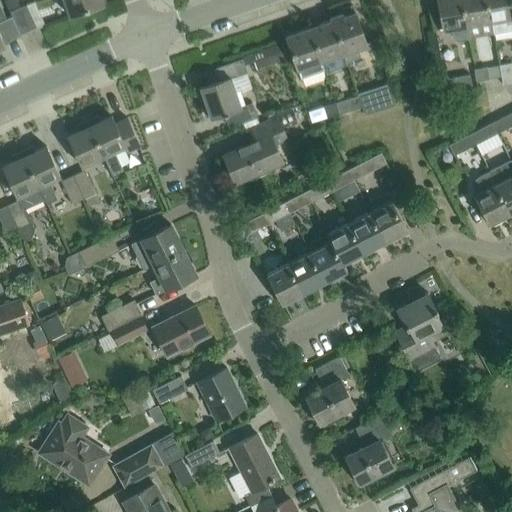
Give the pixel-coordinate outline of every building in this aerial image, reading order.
[(3,0),(9,12),(19,7),(15,0),(3,0)] [(102,2),(101,0),(63,0),(68,15),(103,3),(102,3),(104,3),(103,2),(102,2)] [(469,38),(461,0),(436,0),(442,30),(451,29),(453,41),(469,38)] [(492,33),(486,0),(461,0),(469,38),(492,33)] [(511,29),(511,10),(510,0),(486,0),(492,33),(511,29)] [(25,5),(19,7),(9,12),(19,34),(35,26),(25,5)] [(330,20),(343,53),(346,62),(356,59),(357,58),(358,57),(359,56),(359,54),(359,53),(357,48),(366,45),(354,11),(342,16),(341,13),(329,17),(330,20)] [(343,53),(330,20),(309,27),(321,61),(343,53)] [(321,61),(309,27),(285,35),(300,80),(323,72),(321,61)] [(223,114),(228,112),(227,111),(239,107),(230,77),(245,72),(241,60),(214,69),(218,80),(199,87),(210,117),(223,112),(223,114)] [(511,82),(511,69),(511,63),(498,65),(501,85),(511,82)] [(489,78),(487,67),(474,69),(476,81),(489,78)] [(469,74),(451,77),(454,91),(471,88),(469,74)] [(368,90),(357,94),(357,95),(361,107),(363,113),(374,109),(372,103),(368,90)] [(361,107),(357,95),(357,94),(334,102),(338,114),(361,107)] [(328,118),(338,114),(334,102),(323,105),(328,118)] [(303,126),(314,120),(307,109),(296,115),(303,126)] [(496,133),(511,124),(511,111),(491,122),(496,133)] [(97,115),(85,120),(101,154),(102,154),(112,175),(124,169),(114,148),(122,145),(125,152),(138,146),(125,118),(114,123),(111,115),(99,120),(97,115)] [(237,181),(283,161),(274,142),(285,137),(276,117),(245,131),(250,143),(226,153),(237,181)] [(101,154),(85,120),(76,125),(78,130),(67,135),(80,164),(101,154)] [(475,144),(496,133),(491,122),(470,133),(475,144)] [(453,155),(475,144),(470,133),(448,144),(453,155)] [(32,145),(21,150),(37,185),(46,203),(56,198),(48,181),(59,176),(45,145),(34,151),(32,145)] [(21,150),(11,155),(13,160),(2,165),(18,200),(7,205),(17,228),(29,223),(23,208),(44,199),(46,203),(37,185),(21,150)] [(380,152),(348,169),(353,179),(385,163),(380,152)] [(511,212),(511,162),(510,159),(489,170),(511,213),(511,212)] [(84,169),(71,175),(82,198),(84,197),(88,206),(98,201),(84,169)] [(332,190),(353,179),(348,169),(327,179),(332,190)] [(511,213),(489,170),(478,175),(474,178),(472,182),(472,186),(473,190),(475,193),(473,194),(489,224),(511,213)] [(82,198),(71,175),(61,179),(71,203),(82,198)] [(311,201),(332,190),(327,179),(305,190),(311,201)] [(391,200),(369,211),(385,242),(407,230),(399,215),(410,210),(398,187),(387,193),(391,200)] [(289,212),(311,201),(305,190),(284,201),(289,212)] [(268,223),(289,212),(284,201),(262,212),(268,223)] [(7,205),(0,207),(0,221),(5,233),(17,228),(7,205)] [(385,242),(369,211),(348,222),(364,252),(385,242)] [(246,235),(268,223),(262,212),(240,224),(246,235)] [(364,252),(348,222),(327,233),(331,240),(343,263),(364,252)] [(130,243),(137,256),(143,268),(182,248),(170,224),(130,243)] [(79,252),(86,265),(118,250),(111,236),(79,252)] [(346,270),(343,263),(331,240),(310,251),(325,281),(346,270)] [(195,274),(182,248),(143,268),(143,270),(153,265),(159,276),(149,281),(155,293),(195,274)] [(325,281),(310,251),(288,262),(304,292),(325,281)] [(68,274),(86,265),(79,252),(67,258),(66,260),(65,263),(66,267),(66,270),(68,274)] [(281,304),(304,292),(288,262),(266,274),(281,304)] [(408,325),(393,332),(406,357),(413,371),(440,357),(433,344),(427,333),(442,326),(435,312),(437,311),(427,292),(396,308),(401,318),(403,317),(408,325)] [(0,332),(29,323),(20,298),(0,305),(0,332)] [(101,315),(108,330),(111,329),(111,328),(139,315),(141,314),(134,300),(104,314),(101,315)] [(151,326),(165,355),(208,333),(194,305),(151,326)] [(139,315),(111,328),(111,329),(118,344),(147,330),(139,315)] [(39,327),(30,331),(40,352),(49,348),(39,327)] [(51,346),(63,339),(56,329),(45,336),(51,346)] [(73,350),(57,357),(63,370),(78,362),(73,350)] [(0,420),(27,410),(15,377),(11,379),(0,351),(0,420)] [(319,422),(352,405),(339,379),(348,374),(338,356),(314,368),(323,386),(305,395),(319,422)] [(197,381),(216,420),(245,406),(225,367),(197,381)] [(151,389),(158,402),(187,388),(180,375),(151,389)] [(105,427),(120,438),(142,406),(127,396),(105,427)] [(359,482),(392,465),(379,439),(390,434),(380,414),(354,427),(360,440),(365,437),(368,443),(345,455),(359,482)] [(79,436),(85,427),(67,415),(61,424),(58,422),(39,451),(88,483),(106,454),(79,436)] [(244,494),(249,505),(270,494),(265,484),(279,478),(256,433),(228,447),(251,491),(244,494)] [(219,452),(212,440),(184,454),(190,466),(219,452)] [(115,466),(124,483),(159,464),(150,446),(115,466)] [(459,511),(446,487),(445,486),(476,470),(469,456),(409,488),(421,511),(459,511)] [(168,511),(153,484),(123,501),(124,502),(128,500),(134,511),(168,511)] [(117,504),(132,494),(127,486),(112,496),(117,504)] [(296,511),(289,498),(262,511),(296,511)]
